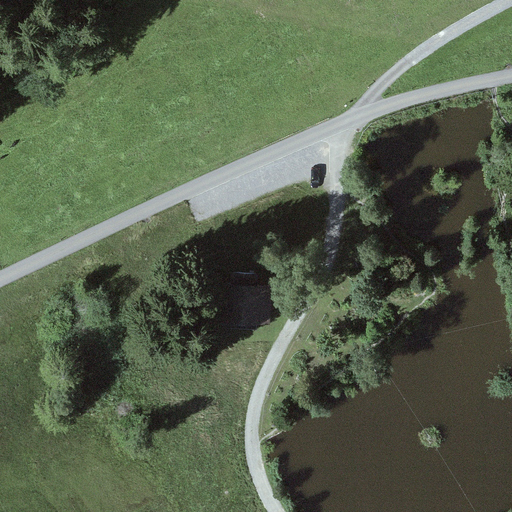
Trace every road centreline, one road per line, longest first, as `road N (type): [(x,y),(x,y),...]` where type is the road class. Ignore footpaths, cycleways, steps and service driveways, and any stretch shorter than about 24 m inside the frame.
road 1 (track): [(276,511),(250,446),(255,402),(329,263),(339,142),(349,121),(410,59),(510,0)]
road 2 (residential): [(0,279),(349,121),(419,95),(511,77)]
